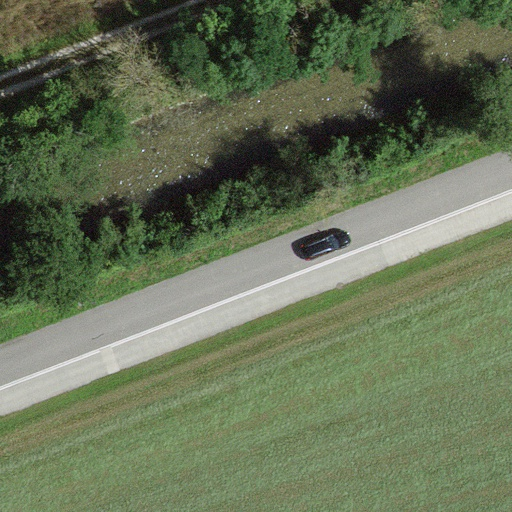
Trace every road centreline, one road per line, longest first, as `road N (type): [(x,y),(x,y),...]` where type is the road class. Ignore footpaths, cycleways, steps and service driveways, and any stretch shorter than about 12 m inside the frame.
road 1 (unclassified): [(0,371),(511,173)]
road 2 (track): [(0,72),(190,0)]
